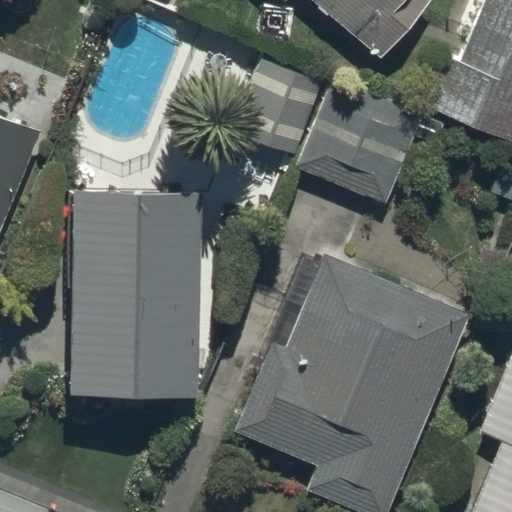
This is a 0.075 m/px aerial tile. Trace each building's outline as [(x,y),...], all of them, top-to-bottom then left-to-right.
[(270,0),(279,7),(284,0),(299,0),(373,63),(427,0),(270,0)] [(511,138),(511,0),(481,0),(458,58),(445,52),(425,104),(511,138)] [(321,83),(257,57),(228,130),(292,155),(321,83)] [(421,117),(328,81),(293,172),(386,207),(421,117)] [(0,220),(34,136),(0,122),(0,220)] [(195,201),(64,199),(61,403),(192,405),(195,201)] [(342,511),(386,511),(464,319),(316,259),(280,350),(267,345),(229,438),(309,470),(299,495),(342,511)] [(511,511),(511,350),(510,349),(477,424),(499,434),(464,511),(511,511)]
